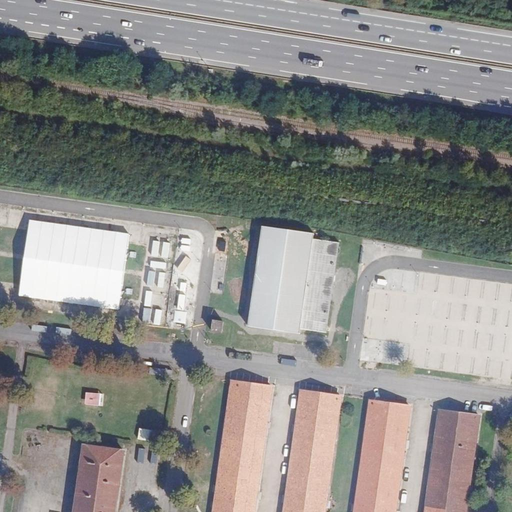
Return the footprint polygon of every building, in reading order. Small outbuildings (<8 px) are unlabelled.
[(30,219),(17,295),(119,311),(131,235),(30,219)] [(314,239),(314,234),(263,226),(248,327),(300,334),(301,329),(326,333),(339,243),(314,239)] [(222,333),(224,322),(214,321),(212,332),(222,333)] [(425,346),(425,351),(413,351),(412,367),(437,368),(438,347),(425,346)] [(173,370),(150,367),(149,374),(172,377),(173,370)] [(254,511),(272,387),(232,382),(214,511),(254,511)] [(87,392),(86,405),(102,406),(102,394),(87,392)] [(299,392),(281,511),(320,511),(338,398),(299,392)] [(395,511),(411,406),(371,401),(355,511),(395,511)] [(479,416),(440,411),(434,455),(425,511),(466,511),(472,472),(479,416)] [(152,441),(154,430),(140,428),(139,439),(152,441)] [(115,511),(124,451),(84,445),(75,511),(115,511)]
